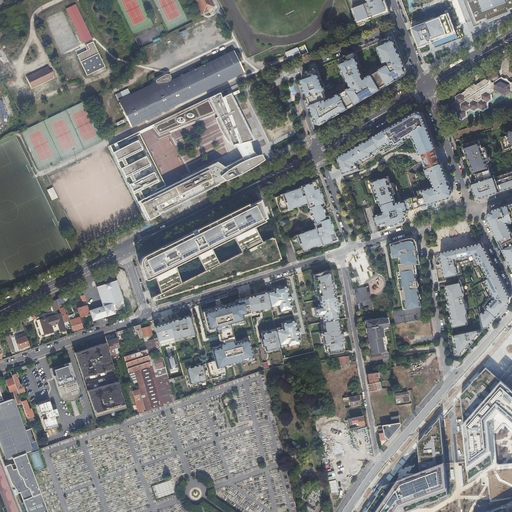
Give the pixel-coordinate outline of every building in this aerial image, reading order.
[(195,0),(202,14),(208,11),(210,14),(213,12),(213,11),(214,11),(208,0),(195,0)] [(384,0),(348,0),(353,11),(358,24),(390,12),(384,0)] [(511,0),(463,0),(474,27),(481,24),(480,21),(487,18),(488,20),(510,12),(509,9),(511,8),(511,0)] [(82,43),(91,39),(75,4),(66,9),(82,43)] [(447,10),(411,23),(418,43),(450,32),(454,30),(447,10)] [(325,91),(317,68),(304,73),(301,79),(317,124),(320,124),(348,108),(348,107),(354,103),(355,104),(381,89),(380,88),(386,84),(386,85),(387,84),(387,85),(407,73),(393,35),(380,41),(382,45),(378,46),(379,49),(384,63),(389,61),(390,65),(389,66),(388,65),(379,70),(379,71),(372,75),(372,74),(364,79),(362,76),(362,75),(359,68),(361,67),(355,52),(341,57),(343,62),(340,63),(345,77),(346,77),(347,79),(351,87),(346,89),(347,90),(340,94),(340,93),(327,101),(326,99),(323,91),(325,91)] [(86,75),(104,66),(92,41),(86,44),(89,50),(87,51),(87,50),(86,50),(76,55),(86,75)] [(287,57),(293,55),(294,57),(301,55),(298,47),(285,51),(287,57)] [(236,71),(238,75),(244,72),(233,51),(170,81),(169,81),(170,81),(170,80),(171,80),(171,79),(171,78),(171,77),(171,76),(171,75),(170,75),(170,74),(169,74),(168,74),(168,73),(167,73),(156,79),(156,80),(156,81),(156,82),(157,83),(153,85),(152,84),(130,94),(123,98),(120,92),(116,95),(119,102),(119,103),(120,105),(123,111),(122,111),(127,121),(128,120),(131,127),(178,104),(176,100),(236,71)] [(26,75),(31,86),(53,75),(48,65),(26,75)] [(178,104),(238,75),(236,71),(176,100),(178,104)] [(473,89),(473,84),(464,90),(464,91),(459,94),(458,94),(454,97),(454,102),(450,104),(450,110),(454,112),(455,113),(455,117),(460,119),(465,116),(464,111),(468,109),(473,111),(477,108),(481,110),(486,107),(485,102),(490,99),(490,94),(493,91),(503,96),(510,91),(511,92),(511,80),(509,82),(503,79),(498,76),(490,81),(483,78),(482,77),(474,83),(474,85),(474,88),(473,89)] [(120,92),(123,98),(130,94),(127,89),(120,92)] [(109,145),(147,220),(147,219),(161,213),(238,174),(249,169),(260,162),(264,159),(261,154),(257,155),(252,151),(249,141),(248,136),(233,111),(228,94),(221,97),(219,92),(153,124),(154,126),(152,127),(159,135),(216,113),(218,117),(215,118),(216,120),(218,125),(220,130),(221,130),(223,135),(227,140),(229,143),(231,143),(234,142),(235,144),(242,157),(224,167),(217,161),(166,187),(139,133),(138,131),(109,145)] [(246,102),(240,104),(242,110),(248,108),(246,102)] [(365,141),(337,157),(344,176),(359,170),(357,164),(362,162),(363,163),(375,156),(374,155),(373,154),(379,150),(380,152),(381,153),(387,149),(388,150),(406,140),(405,138),(411,135),(413,134),(415,139),(414,139),(414,140),(416,144),(417,144),(418,147),(417,147),(420,154),(422,154),(434,149),(436,148),(422,112),(416,111),(371,137),(372,138),(366,141),(365,141)] [(138,131),(139,133),(152,127),(154,126),(153,124),(138,131)] [(511,129),(507,131),(507,132),(508,135),(501,137),(505,149),(511,146),(511,129)] [(176,131),(171,133),(174,140),(179,138),(176,131)] [(474,174),(489,169),(487,162),(490,161),(484,147),(482,148),(479,141),(464,146),(463,146),(466,155),(468,159),(471,167),(473,167),(473,169),(472,169),(474,174)] [(419,195),(412,197),(415,208),(450,198),(451,195),(452,192),(441,163),(440,163),(435,151),(434,149),(422,154),(423,156),(427,168),(425,169),(428,175),(430,175),(434,186),(428,188),(428,187),(418,190),(419,195)] [(492,178),(489,169),(474,174),(477,181),(471,183),(475,195),(481,198),(511,187),(511,171),(492,178)] [(397,226),(404,222),(408,214),(407,211),(415,208),(412,197),(396,203),(393,194),(395,193),(392,182),(390,183),(388,176),(370,182),(375,198),(377,197),(382,213),(373,216),(376,226),(385,223),(387,229),(389,228),(397,226)] [(294,237),(289,238),(290,240),(294,252),(302,250),(303,251),(321,244),(321,245),(336,239),(328,217),(325,218),(320,205),(323,204),(315,181),(300,186),(300,187),(293,189),(279,195),(274,197),(279,211),(287,208),(288,209),(306,203),(308,208),(309,208),(310,210),(314,220),(313,220),(314,223),(313,223),(315,228),(294,236),(294,237)] [(140,260),(140,263),(148,283),(157,279),(177,269),(199,259),(214,251),(236,241),(257,231),(269,225),(269,224),(270,223),(261,201),(250,207),(250,205),(198,230),(142,258),(140,260)] [(511,267),(511,203),(489,211),(486,217),(511,267)] [(257,231),(236,241),(242,253),(263,242),(257,231)] [(163,293),(152,298),(152,300),(152,301),(153,301),(283,260),(275,237),(263,242),(242,253),(220,264),(205,271),(182,283),(163,293)] [(406,239),(391,244),(393,257),(397,256),(400,256),(401,262),(399,263),(400,271),(399,271),(399,274),(398,274),(403,308),(420,305),(414,263),(420,262),(416,242),(410,238),(406,239)] [(440,252),(444,278),(462,274),(460,265),(472,262),(475,268),(478,266),(485,280),(482,282),(490,297),(483,305),(487,309),(484,312),(480,314),(483,328),(487,327),(509,303),(510,297),(482,242),(440,252)] [(214,251),(199,259),(205,271),(220,264),(214,251)] [(177,269),(157,279),(163,293),(182,283),(177,269)] [(313,275),(318,300),(335,296),(331,274),(326,271),(313,275)] [(90,311),(93,320),(114,313),(111,303),(123,299),(117,280),(97,286),(104,306),(90,311)] [(448,302),(451,315),(451,316),(453,326),(468,323),(467,320),(466,319),(466,317),(466,316),(465,315),(467,312),(466,308),(464,307),(464,304),(465,302),(463,296),(464,295),(464,292),(462,291),(461,286),(462,284),(462,281),(461,281),(457,282),(446,284),(447,292),(448,298),(449,302),(448,302)] [(246,297),(250,312),(271,307),(267,291),(254,294),(254,296),(246,297)] [(208,363),(212,378),(222,376),(222,374),(226,373),(224,366),(254,359),(249,338),(235,342),(231,325),(245,322),(243,317),(245,316),(250,315),(250,312),(246,297),(239,299),(235,300),(236,303),(224,306),(224,305),(214,308),(214,309),(203,312),(207,330),(215,328),(216,331),(220,330),(221,333),(218,334),(218,335),(219,335),(220,339),(219,340),(219,341),(222,340),(223,344),(219,344),(220,347),(212,349),(215,361),(208,363)] [(337,311),(336,298),(327,299),(327,298),(325,298),(326,308),(331,308),(331,312),(337,311)] [(63,305),(59,307),(64,321),(68,320),(64,305),(63,305)] [(86,305),(84,306),(78,308),(81,317),(89,313),(86,305)] [(68,316),(73,331),(84,327),(80,317),(75,319),(73,314),(68,316)] [(58,323),(61,331),(63,330),(66,329),(63,320),(61,320),(60,316),(56,317),(58,323)] [(190,316),(169,322),(170,323),(174,340),(195,334),(190,316)] [(56,317),(43,322),(47,333),(55,330),(53,325),(58,323),(56,317)] [(370,349),(371,354),(386,351),(384,344),(385,344),(382,331),(382,327),(387,326),(386,321),(387,321),(386,317),(382,318),(382,317),(370,319),(370,318),(364,319),(366,327),(365,328),(366,333),(367,333),(368,343),(370,342),(371,348),(369,348),(370,349)] [(169,379),(171,379),(173,378),(184,375),(174,340),(170,323),(164,324),(164,322),(163,322),(163,321),(162,321),(161,321),(160,318),(153,321),(169,379)] [(337,319),(323,322),(324,330),(321,331),(324,346),(327,345),(328,354),(343,351),(341,343),(344,343),(342,332),(339,333),(337,319)] [(141,328),(140,324),(132,327),(136,337),(139,336),(140,337),(144,336),(141,328)] [(150,325),(141,328),(144,336),(144,337),(148,335),(153,334),(150,325)] [(481,335),(479,329),(477,330),(478,334),(471,342),(472,344),(481,335)] [(265,351),(280,347),(276,330),(260,334),(262,339),(260,339),(262,347),(264,347),(265,351)] [(310,330),(302,332),(304,345),(312,343),(310,330)] [(454,335),(455,343),(456,347),(454,347),(454,352),(457,352),(457,353),(460,354),(467,346),(469,347),(472,344),(471,342),(478,334),(477,330),(454,335)] [(4,335),(10,349),(14,347),(9,333),(4,335)] [(158,350),(155,339),(149,340),(148,335),(144,337),(147,348),(149,356),(153,354),(152,352),(158,350)] [(15,339),(19,349),(29,345),(26,336),(15,339)] [(117,347),(120,346),(117,337),(111,339),(116,354),(119,353),(117,347)] [(111,355),(116,354),(111,339),(107,341),(111,355)] [(83,377),(114,368),(112,362),(111,358),(106,342),(75,353),(83,377)] [(457,352),(454,352),(455,354),(461,356),(469,347),(467,346),(460,354),(457,353),(457,352)] [(138,382),(146,411),(163,405),(149,356),(147,348),(124,355),(129,373),(132,384),(138,382)] [(383,361),(389,360),(388,352),(369,355),(370,360),(382,358),(383,361)] [(153,355),(153,354),(149,356),(163,405),(174,401),(170,384),(169,381),(161,353),(153,355)] [(340,367),(356,364),(356,360),(352,361),(349,361),(348,355),(338,357),(339,359),(339,361),(338,362),(339,365),(340,365),(340,367)] [(79,390),(79,388),(70,362),(52,368),(60,394),(61,396),(62,397),(62,398),(63,398),(64,399),(65,400),(67,401),(68,401),(69,401),(70,401),(72,401),(74,400),(75,399),(76,399),(77,397),(78,397),(78,396),(79,395),(79,394),(79,393),(79,392),(79,391),(79,390)] [(191,384),(212,378),(208,363),(186,368),(191,384)] [(511,366),(500,380),(487,368),(462,396),(469,483),(493,466),(488,423),(499,413),(511,424),(511,366)] [(10,370),(13,378),(19,393),(21,393),(25,391),(22,383),(20,384),(16,374),(15,374),(13,369),(10,370)] [(377,381),(376,373),(367,374),(369,383),(377,381)] [(13,378),(6,380),(10,392),(13,391),(16,397),(18,404),(22,402),(22,401),(20,396),(19,393),(13,378)] [(118,382),(88,391),(96,417),(126,408),(118,382)] [(370,391),(381,389),(380,382),(369,384),(370,391)] [(139,413),(143,412),(137,395),(140,394),(138,389),(133,391),(139,413)] [(408,400),(407,391),(395,393),(396,397),(401,397),(401,398),(402,398),(403,401),(408,400)] [(360,395),(349,396),(350,406),(361,405),(360,395)] [(12,458),(18,456),(25,453),(33,451),(34,450),(34,449),(39,448),(41,448),(33,427),(27,430),(16,400),(15,399),(14,399),(13,399),(7,401),(0,403),(0,443),(6,459),(7,460),(8,460),(12,458)] [(22,402),(28,418),(35,416),(34,415),(32,408),(29,409),(26,400),(22,401),(22,402)] [(50,400),(37,405),(45,431),(59,426),(56,416),(60,415),(57,407),(57,408),(53,409),(50,400)] [(352,424),(358,423),(358,426),(365,425),(363,415),(351,418),(352,424)] [(391,423),(382,425),(383,432),(378,433),(380,443),(392,441),(390,433),(401,431),(398,415),(390,417),(391,423)] [(408,511),(448,497),(441,419),(418,445),(420,473),(384,487),(366,511),(408,511)] [(48,511),(25,453),(18,456),(12,458),(14,464),(11,465),(11,464),(5,466),(13,488),(15,487),(15,488),(16,489),(16,490),(17,490),(17,491),(18,492),(18,493),(20,492),(26,511),(48,511)]
